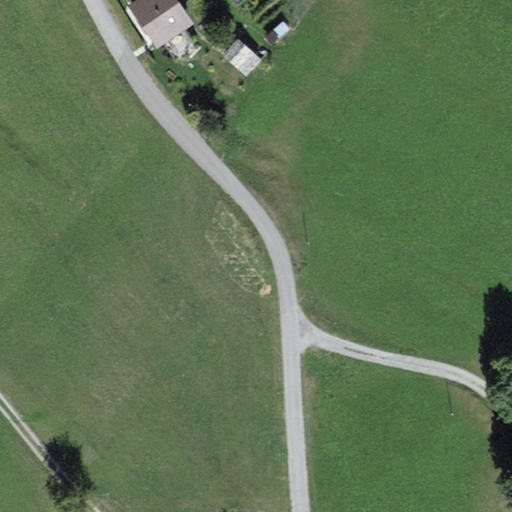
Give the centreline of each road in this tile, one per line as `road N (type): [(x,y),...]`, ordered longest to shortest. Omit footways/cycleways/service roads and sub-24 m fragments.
road 1 (tertiary): [(93,0),(152,108),(244,202),(268,241),(282,285),(299,511)]
road 2 (track): [(88,511),(0,408)]
